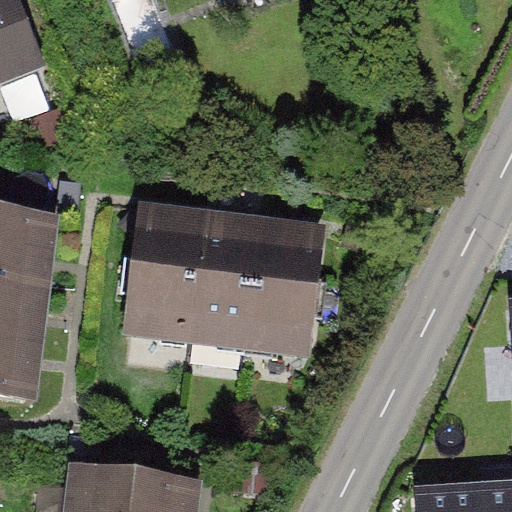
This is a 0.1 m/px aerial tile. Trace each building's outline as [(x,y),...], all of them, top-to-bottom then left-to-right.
[(11,0),(0,0),(0,91),(42,75),(11,0)] [(64,222),(0,214),(0,412),(40,418),(64,222)] [(325,237),(139,215),(124,347),(310,368),(325,237)] [(511,313),(490,314),(496,437),(511,436),(511,313)] [(203,511),(206,488),(70,474),(66,511),(203,511)] [(511,511),(511,492),(396,499),(396,511),(511,511)]
